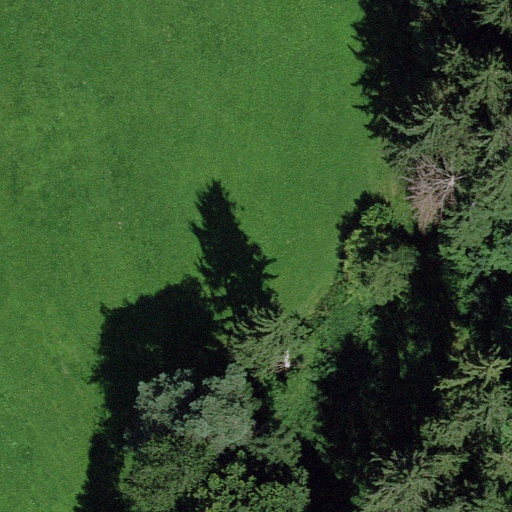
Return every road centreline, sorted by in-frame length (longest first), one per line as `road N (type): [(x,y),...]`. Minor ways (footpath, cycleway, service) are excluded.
road 1 (track): [(470,385),(436,257),(448,43),(460,0)]
road 2 (track): [(511,323),(387,511)]
